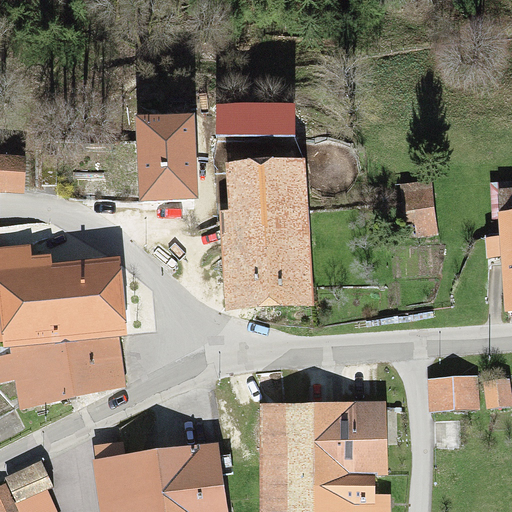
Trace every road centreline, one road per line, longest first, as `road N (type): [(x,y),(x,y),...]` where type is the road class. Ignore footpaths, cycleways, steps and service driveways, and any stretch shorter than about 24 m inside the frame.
road 1 (residential): [(0,207),(61,213),(103,235),(162,284),(211,358)]
road 2 (tertiary): [(0,461),(211,358)]
road 3 (tertiary): [(211,358),(417,340)]
road 4 (residential): [(418,511),(417,340)]
